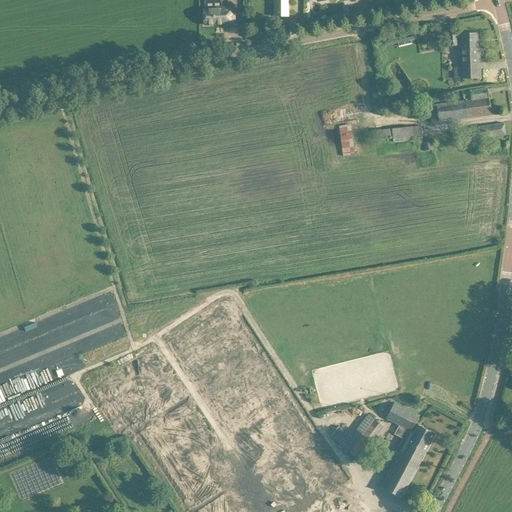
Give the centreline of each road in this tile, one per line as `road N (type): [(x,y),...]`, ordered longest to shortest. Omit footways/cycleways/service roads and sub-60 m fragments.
road 1 (unclassified): [(0,110),(498,1)]
road 2 (unclassified): [(434,511),(484,411),(511,249)]
